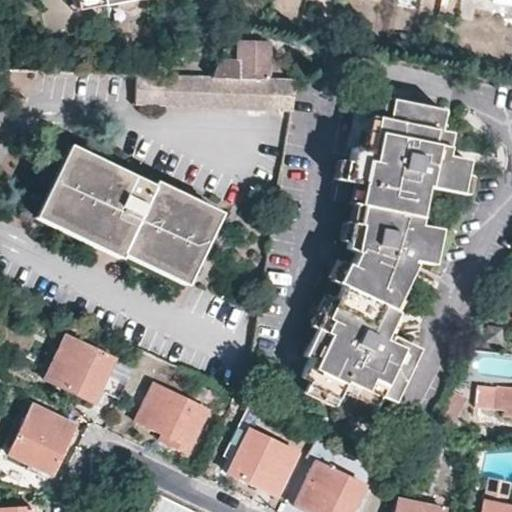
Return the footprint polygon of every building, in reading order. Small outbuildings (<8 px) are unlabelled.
[(66,0),(69,12),(103,4),(104,8),(106,11),(109,12),(114,13),(118,11),(120,8),(120,4),(120,1),(122,0),(66,0)] [(239,49),(222,48),(216,64),(212,76),(267,80),(269,42),(241,41),(239,49)] [(132,103),(291,113),(295,83),(267,80),(212,76),(134,72),(132,103)] [(413,227),(421,190),(463,197),(467,175),(459,174),(462,160),(443,157),(447,133),(439,132),(443,111),(356,94),(344,148),(350,149),(347,162),(335,159),(332,180),(336,181),(332,202),(352,206),(347,225),(342,224),(339,243),(345,244),(343,252),(355,255),(352,264),(339,264),(329,283),(339,288),(332,302),(324,299),(310,329),(317,333),(305,358),(310,360),(301,380),(309,385),(304,395),(334,408),(342,393),(376,409),(381,399),(394,405),(419,354),(392,340),(388,348),(383,345),(395,320),(390,315),(413,268),(430,268),(433,250),(437,231),(413,227)] [(153,194),(71,153),(37,221),(120,263),(122,260),(186,292),(221,222),(155,190),(153,194)] [(44,383),(91,408),(99,393),(117,403),(132,375),(67,340),(44,383)] [(474,406),(489,408),(492,387),(477,384),(474,406)] [(159,444),(184,456),(205,413),(152,387),(133,424),(162,438),(159,444)] [(511,416),(511,389),(492,387),(489,408),(505,410),(504,416),(511,416)] [(449,389),(437,414),(454,421),(465,396),(449,389)] [(30,408),(6,457),(48,478),(56,462),(72,431),(30,408)] [(227,477),(275,501),(296,458),(248,434),(227,477)] [(294,509),(300,511),(352,511),(363,489),(323,469),(332,449),(316,441),(306,462),(315,466),(294,509)] [(511,484),(487,478),(483,501),(506,506),(511,484)] [(442,511),(443,511),(397,502),(394,511),(442,511)] [(511,511),(511,508),(483,502),(480,511),(511,511)]
